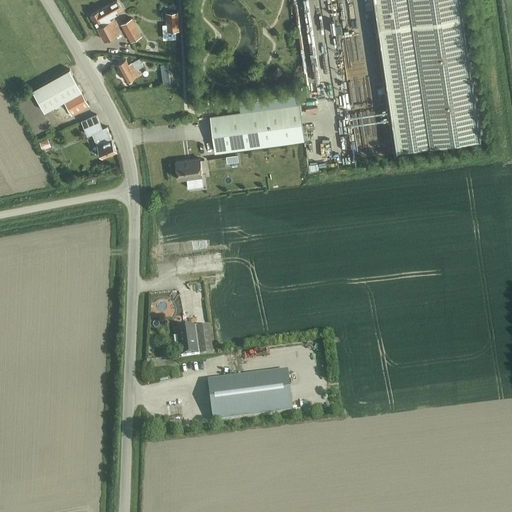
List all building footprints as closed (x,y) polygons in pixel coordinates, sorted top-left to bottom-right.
[(113,15),(123,9),(117,0),(115,0),(99,9),(91,14),(105,40),(121,31),(113,15)] [(374,0),(397,150),(481,137),(460,0),(374,0)] [(178,12),(170,12),(171,31),(179,30),(178,12)] [(121,25),(131,42),(142,35),(132,18),(121,25)] [(125,59),(117,63),(127,81),(140,73),(137,69),(143,65),(139,58),(129,64),(125,59)] [(278,60),(269,72),(283,84),(292,73),(278,60)] [(72,115),(89,105),(69,70),(33,90),(46,112),(64,101),(72,115)] [(210,115),(215,151),(305,139),(300,103),(210,115)] [(107,126),(102,128),(96,114),(82,120),(88,135),(92,133),(102,157),(117,151),(107,126)] [(39,142),(43,150),(50,147),(47,139),(39,142)] [(208,157),(176,161),(178,179),(187,178),(188,187),(197,186),(195,177),(210,175),(208,157)] [(175,258),(177,276),(222,270),(220,253),(175,258)] [(195,285),(197,284),(194,277),(179,284),(188,302),(195,299),(196,300),(201,298),(195,285)] [(194,327),(178,329),(182,358),(198,356),(201,356),(197,328),(194,329),(194,327)] [(197,328),(201,356),(213,354),(209,327),(197,328)] [(208,383),(214,422),(293,412),(288,372),(208,383)]
